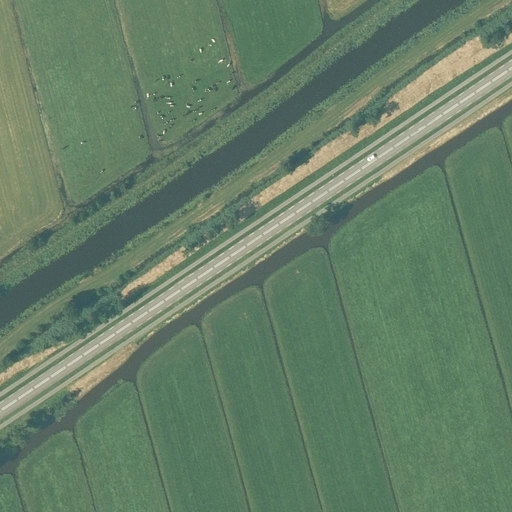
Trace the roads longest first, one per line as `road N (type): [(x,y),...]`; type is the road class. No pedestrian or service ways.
road 1 (primary): [(0,411),(511,69)]
road 2 (track): [(0,348),(502,0)]
